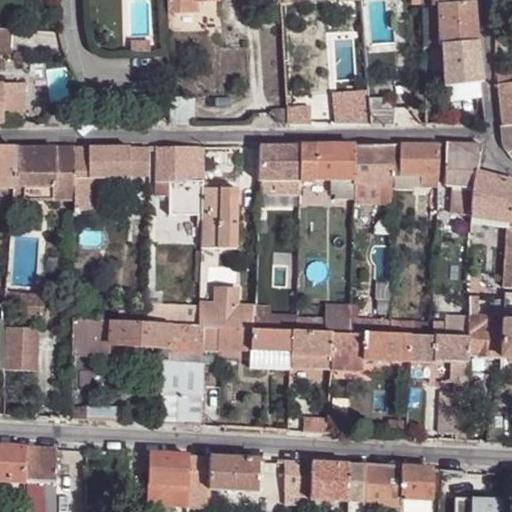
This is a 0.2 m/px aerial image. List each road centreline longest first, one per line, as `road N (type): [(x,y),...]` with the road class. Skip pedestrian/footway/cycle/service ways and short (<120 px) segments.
road 1 (residential): [(0,433),(511,461)]
road 2 (unclassified): [(486,140),(0,140)]
road 3 (residential): [(486,140),(478,0)]
